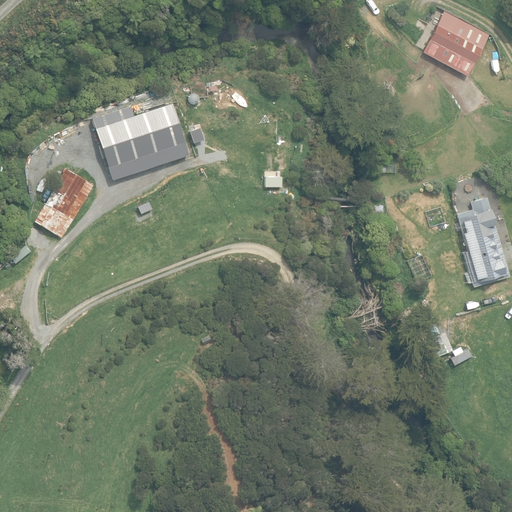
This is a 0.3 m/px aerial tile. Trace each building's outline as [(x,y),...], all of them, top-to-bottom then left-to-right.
[(487,34),(438,9),(419,52),(464,78),(487,34)] [(282,164),(262,165),(264,188),(284,189),(282,164)] [(92,184),(58,169),(27,221),(59,240),(92,184)] [(467,206),(449,212),(473,286),(510,275),(485,197),(468,201),(467,206)] [(467,357),(458,344),(444,352),(452,366),(467,357)]
